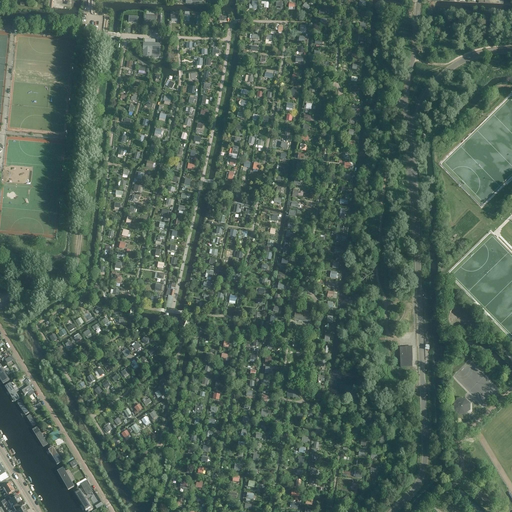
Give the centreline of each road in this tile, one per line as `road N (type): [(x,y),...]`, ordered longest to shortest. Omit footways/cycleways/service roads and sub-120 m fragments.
road 1 (unknown): [(395,511),(419,480),(425,448),(412,137),(430,89)]
road 2 (residential): [(112,511),(0,328)]
